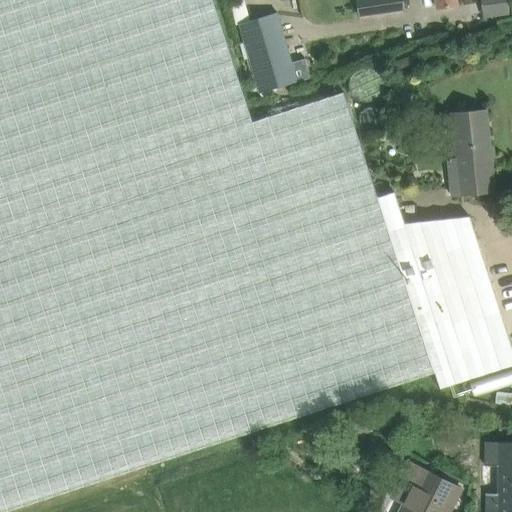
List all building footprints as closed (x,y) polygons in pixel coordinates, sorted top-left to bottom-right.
[(212,0),(0,0),(0,511),(118,475),(268,424),(433,372),(439,388),(511,365),(511,349),(499,309),(489,310),(484,264),(468,265),(463,219),(464,219),(463,217),(405,223),(394,191),(378,197),(343,92),(250,122),(247,114),(212,0)] [(484,15),(508,12),(506,0),(487,0),(482,1),(484,15)] [(257,93),(298,81),(280,12),(238,23),(257,93)] [(453,113),(457,158),(448,159),(451,195),(494,191),(485,110),(453,113)] [(511,376),(479,387),(483,398),(511,389),(511,376)] [(511,511),(511,441),(485,442),(485,494),(498,494),(498,511),(511,511)] [(448,511),(461,489),(408,462),(391,496),(402,502),(396,511),(448,511)]
